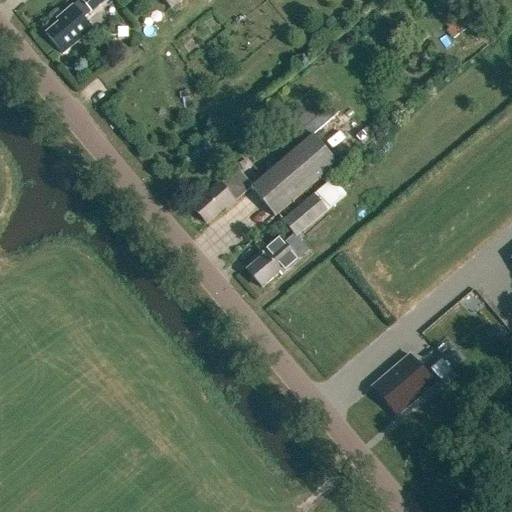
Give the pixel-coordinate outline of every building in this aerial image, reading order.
[(82,0),(57,22),(60,25),(47,36),(64,56),(94,31),(85,20),(108,0),(82,0)] [(163,0),(171,9),(181,0),(163,0)] [(113,37),(132,37),(132,25),(113,25),(113,37)] [(292,119),(304,134),(341,105),(335,97),(329,102),(323,95),(292,119)] [(315,136),(253,188),(252,189),(278,219),(339,166),(338,165),(355,150),(331,123),(316,137),(315,136)] [(239,171),(224,185),(222,183),(193,208),(209,225),(226,210),(227,212),(238,203),(237,202),(253,188),(239,171)] [(332,181),(314,197),(327,212),(345,197),(332,181)] [(314,197),(284,223),(298,239),(327,212),(314,197)] [(264,257),(248,271),(247,271),(246,271),(262,290),(263,289),(263,288),(279,275),(281,277),(298,262),(298,263),(299,262),(280,240),(262,255),(264,257)] [(374,389),(398,418),(435,385),(411,357),(374,389)] [(450,371),(440,380),(445,386),(456,378),(450,371)]
